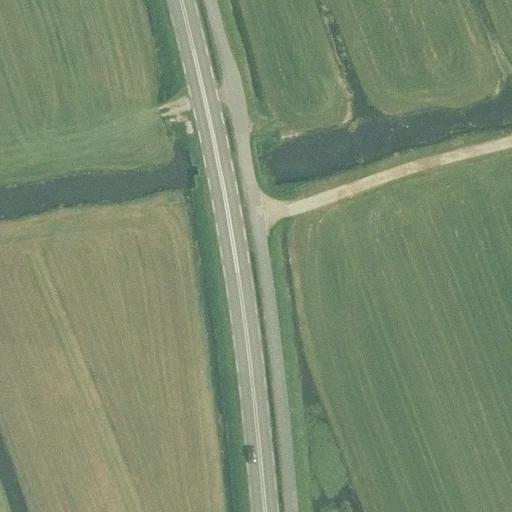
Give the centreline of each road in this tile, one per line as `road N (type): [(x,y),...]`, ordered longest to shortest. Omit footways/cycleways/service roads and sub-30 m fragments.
road 1 (unclassified): [(293,511),(253,204),(209,0)]
road 2 (primary): [(260,511),(225,208),(181,0)]
road 3 (track): [(511,140),(255,220)]
